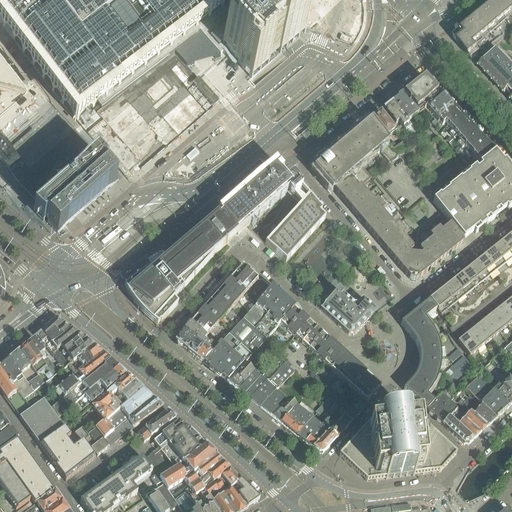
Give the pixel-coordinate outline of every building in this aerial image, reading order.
[(43,80),(75,122),(233,0),(0,0),(0,23),(5,30),(43,80)] [(276,0),(274,0),(221,46),(225,51),(229,55),(235,62),(243,71),(248,77),(251,80),(260,72),(262,70),(302,35),(305,32),(303,30),(276,0)] [(289,0),(289,1),(285,3),(286,4),(297,17),(303,12),(293,0),(289,0)] [(511,0),(502,0),(453,40),(474,65),(477,62),(479,61),(511,33),(511,0)] [(511,67),(497,51),(483,65),(482,65),(481,67),(511,100),(511,67)] [(433,103),(441,97),(440,97),(440,96),(437,93),(426,82),(421,86),(419,83),(403,96),(418,114),(425,109),(433,103)] [(418,114),(403,96),(392,104),(406,123),(418,114)] [(437,122),(451,109),(452,109),(446,103),(442,98),(442,99),(441,97),(433,103),(425,109),(437,122)] [(406,123),(392,104),(383,111),(394,125),(397,122),(411,138),(415,134),(406,123)] [(448,127),(460,117),(452,109),(452,110),(451,109),(437,122),(438,122),(442,126),(445,123),(448,127)] [(395,131),(380,113),(369,121),(384,140),(395,131)] [(477,136),(468,126),(460,117),(448,127),(452,131),(449,134),(453,140),(456,137),(460,141),(457,144),(462,149),(464,146),(477,136)] [(371,179),(361,167),(378,152),(388,164),(397,156),(393,151),(384,140),(369,121),(324,160),(322,158),(317,162),(314,166),(317,169),(313,172),(326,187),(328,185),(350,211),(352,209),(367,196),(374,204),(381,197),(384,195),(370,180),(371,179)] [(439,125),(437,123),(435,121),(431,124),(435,129),(439,125)] [(0,137),(0,159),(35,202),(44,194),(46,196),(48,198),(33,211),(38,217),(43,223),(45,221),(57,234),(118,181),(73,130),(28,170),(7,145),(0,137)] [(494,154),(485,145),(477,136),(464,146),(468,151),(465,154),(470,159),(472,156),(477,160),(473,163),(475,165),(472,167),(474,170),(494,154)] [(511,202),(511,173),(509,170),(510,170),(504,163),(502,165),(494,154),(474,170),(443,195),(438,199),(433,203),(436,207),(437,207),(451,225),(463,240),(463,241),(468,237),(473,233),(475,235),(506,210),(507,212),(511,207),(511,205),(511,204),(511,203),(511,202)] [(234,238),(237,236),(245,229),(287,194),(292,198),(296,195),(301,189),(292,178),(291,179),(288,182),(275,167),(219,215),(216,218),(171,256),(139,279),(124,290),(130,300),(135,308),(142,315),(149,322),(156,328),(159,324),(160,325),(178,306),(173,301),(178,295),(177,294),(178,294),(176,292),(180,289),(183,291),(212,259),(213,258),(212,257),(234,238)] [(325,220),(319,215),(320,213),(321,213),(314,204),(301,189),(296,195),(304,202),(294,212),(284,224),(275,234),(274,235),(273,235),(265,245),(282,261),(285,264),(295,254),(305,243),(315,231),(325,220)] [(405,220),(391,204),(389,206),(381,197),(374,204),(367,196),(352,209),(350,211),(357,219),(364,227),(371,236),(373,234),(388,221),(395,229),(403,222),(405,220)] [(428,269),(435,262),(437,265),(446,258),(446,257),(454,251),(463,244),(461,242),(463,241),(463,240),(451,225),(437,207),(436,207),(442,215),(433,223),(434,225),(425,233),(423,230),(420,233),(419,233),(416,257),(414,256),(410,256),(409,255),(412,252),(413,251),(413,250),(412,249),(409,246),(392,260),(408,279),(411,282),(415,282),(418,280),(419,280),(430,271),(428,269)] [(414,256),(416,233),(415,232),(412,229),(410,231),(403,222),(395,229),(388,221),(373,234),(371,236),(378,244),(385,252),(392,260),(409,246),(412,249),(413,250),(413,251),(412,252),(409,255),(410,256),(414,256)] [(511,257),(511,243),(508,239),(500,245),(511,258),(511,257)] [(511,258),(500,245),(493,252),(503,265),(511,258)] [(503,265),(493,252),(485,258),(495,271),(503,265)] [(495,271),(485,258),(477,264),(487,277),(495,271)] [(487,277),(477,264),(469,271),(479,284),(487,277)] [(253,285),(258,281),(244,269),(242,271),(240,270),(229,281),(245,295),(253,285)] [(479,284),(469,271),(461,277),(471,290),(479,284)] [(471,290),(461,277),(453,283),(463,297),(471,290)] [(245,295),(229,281),(216,296),(231,310),(245,295)] [(463,297),(453,283),(445,290),(455,303),(463,297)] [(294,310),(271,289),(265,296),(258,304),(280,325),(293,310),(294,310)] [(440,316),(453,305),(455,303),(445,290),(430,302),(440,316)] [(355,335),(376,314),(356,296),(349,304),(340,296),(337,293),(328,303),(325,300),(315,306),(316,307),(315,307),(316,308),(347,335),(348,336),(350,336),(353,336),(355,336),(355,335)] [(231,310),(216,296),(203,310),(218,324),(231,310)] [(429,326),(424,321),(429,317),(432,321),(439,315),(440,316),(430,302),(400,326),(408,335),(411,338),(414,343),(416,347),(418,352),(419,358),(419,359),(440,358),(440,352),(438,345),(436,338),(432,332),(429,326)] [(247,362),(264,343),(280,325),(258,304),(254,308),(251,305),(247,308),(251,312),(242,322),(223,343),(222,342),(220,344),(216,349),(210,343),(209,342),(206,339),(192,326),(191,327),(190,326),(189,326),(183,333),(175,344),(176,345),(177,347),(178,348),(179,349),(182,349),(226,384),(247,362)] [(511,324),(511,319),(505,311),(504,309),(497,315),(498,317),(507,328),(511,324)] [(218,324),(203,310),(192,322),(194,324),(192,326),(206,339),(212,332),(218,324)] [(287,332),(301,317),(293,310),(280,325),(280,326),(278,329),(285,335),(287,332)] [(507,328),(498,317),(497,315),(489,321),(490,323),(499,334),(507,328)] [(325,338),(317,331),(315,330),(316,329),(313,327),(312,327),(301,317),(287,332),(294,338),(308,351),(314,345),(313,344),(315,343),(320,337),(323,340),(325,338)] [(46,341),(47,340),(65,326),(57,320),(54,322),(35,339),(41,345),(46,341)] [(499,334),(490,323),(489,321),(481,327),(483,328),(492,340),(499,334)] [(52,346),(72,331),(65,326),(47,340),(52,346)] [(492,340),(483,328),(481,327),(474,333),(475,334),(484,346),(492,340)] [(60,349),(72,340),(78,336),(72,331),(52,346),(57,352),(60,349)] [(484,346),(475,334),(474,333),(467,339),(468,340),(477,352),(484,346)] [(67,357),(85,342),(78,336),(72,340),(60,349),(67,357)] [(323,364),(337,349),(325,338),(323,340),(320,337),(315,343),(313,344),(314,345),(308,351),(316,358),(323,364)] [(274,345),(268,339),(265,343),(271,349),(274,345)] [(477,352),(468,340),(467,339),(459,345),(469,358),(477,352)] [(44,352),(34,340),(28,345),(42,363),(45,367),(46,369),(54,379),(59,375),(47,359),(49,357),(45,352),(44,352)] [(72,365),(93,348),(85,342),(67,357),(61,360),(58,363),(59,364),(56,367),(60,374),(66,369),(67,368),(72,365)] [(45,367),(42,363),(28,345),(22,350),(19,353),(44,387),(46,385),(54,379),(46,369),(45,367)] [(257,361),(267,349),(263,346),(253,358),(257,361)] [(77,374),(102,356),(93,348),(72,365),(67,368),(71,373),(74,376),(77,374)] [(338,377),(350,364),(348,362),(349,360),(337,349),(323,364),(338,377)] [(263,367),(273,354),(269,351),(259,364),(263,367)] [(44,387),(19,353),(9,361),(34,395),(44,387)] [(79,387),(110,363),(102,356),(77,374),(82,380),(77,384),(79,387)] [(250,402),(284,366),(287,363),(281,357),(272,366),(273,367),(265,375),(245,398),(250,402)] [(427,398),(431,392),(434,387),(437,380),(439,373),(440,370),(440,364),(440,358),(419,359),(419,363),(418,368),(416,373),(414,378),(411,382),(403,392),(426,412),(434,404),(427,398)] [(498,368),(502,364),(497,358),(493,362),(498,368)] [(34,395),(9,361),(0,368),(0,369),(21,399),(23,398),(31,410),(43,401),(52,394),(46,385),(44,387),(34,395)] [(238,393),(258,371),(247,362),(226,384),(238,393)] [(71,409),(118,371),(110,363),(79,387),(72,393),(65,400),(58,405),(51,411),(58,420),(61,418),(70,411),(71,410),(71,409)] [(352,390),(366,375),(353,364),(352,366),(350,364),(338,377),(352,390)] [(280,389),(294,374),(284,366),(250,402),(260,410),(274,393),(280,389)] [(21,399),(0,369),(0,392),(19,419),(31,410),(23,398),(21,399)] [(102,396),(98,391),(101,388),(105,393),(125,378),(125,377),(118,371),(71,409),(71,410),(76,416),(89,406),(90,406),(102,396)] [(245,398),(265,375),(262,372),(261,374),(258,371),(238,393),(245,398)] [(449,371),(443,376),(447,380),(449,378),(453,376),(449,371)] [(376,387),(378,386),(366,375),(352,390),(367,403),(379,390),(376,387)] [(509,408),(493,393),(489,389),(479,378),(465,391),(471,396),(474,400),(482,407),(496,420),(509,408)] [(72,393),(79,387),(77,384),(76,384),(72,379),(54,393),(59,399),(62,396),(65,400),(72,393)] [(114,401),(111,398),(116,393),(119,397),(134,385),(127,379),(126,379),(108,394),(91,408),(104,424),(114,416),(110,409),(112,407),(110,404),(114,401)] [(509,408),(511,405),(511,382),(508,379),(499,389),(498,388),(493,393),(509,408)] [(58,389),(52,381),(47,386),(52,393),(58,389)] [(127,406),(142,392),(134,385),(119,397),(114,401),(110,404),(112,407),(110,409),(114,416),(122,410),(127,406)] [(334,393),(329,388),(325,391),(331,396),(334,393)] [(103,441),(123,424),(130,433),(134,429),(128,421),(152,401),(142,392),(127,406),(122,410),(114,416),(104,424),(95,431),(88,437),(89,439),(95,446),(93,448),(91,450),(96,458),(108,449),(103,441)] [(266,415),(280,399),(274,393),(260,410),(266,415)] [(458,416),(474,400),(471,396),(456,412),(448,405),(452,400),(445,393),(434,404),(426,412),(443,428),(450,435),(457,428),(464,421),(458,416)] [(272,420),(286,404),(280,399),(266,415),(272,420)] [(319,417),(332,403),(328,399),(315,413),(319,417)] [(347,429),(358,416),(360,413),(365,408),(366,407),(365,405),(360,400),(351,409),(339,422),(347,429)] [(58,420),(51,411),(43,401),(31,410),(19,419),(39,447),(64,429),(58,420)] [(134,429),(162,410),(152,401),(128,421),(134,429)] [(327,420),(340,406),(336,403),(323,417),(327,420)] [(281,426),(296,410),(286,404),(272,420),(281,426)] [(496,420),(482,407),(473,417),(470,414),(464,421),(457,428),(473,442),(496,420)] [(288,432),(304,415),(296,410),(281,426),(288,432)] [(143,444),(175,421),(167,414),(138,435),(143,444)] [(296,438),(311,421),(304,415),(288,432),(296,438)] [(0,434),(8,428),(0,417),(0,416),(0,434)] [(370,424),(339,458),(341,459),(359,476),(365,481),(366,483),(367,483),(375,482),(377,481),(385,480),(385,481),(387,481),(386,480),(387,480),(392,479),(394,479),(399,479),(400,478),(405,478),(407,478),(412,477),(414,477),(422,476),(424,475),(432,474),(433,474),(438,473),(440,473),(441,472),(445,468),(446,467),(454,458),(456,456),(454,455),(448,450),(414,418),(397,420),(387,422),(370,424)] [(312,451),(328,435),(335,428),(327,420),(320,428),(304,445),(312,451)] [(304,445),(320,428),(311,422),(312,422),(311,421),(296,438),(304,445)] [(336,440),(347,429),(339,422),(335,428),(328,435),(336,440)] [(108,449),(130,433),(123,424),(103,441),(108,449)] [(184,452),(179,446),(173,437),(185,429),(179,424),(153,443),(158,450),(149,456),(150,457),(143,461),(151,474),(153,476),(155,474),(157,476),(176,463),(178,466),(188,459),(184,452)] [(0,434),(0,438),(10,431),(8,428),(0,434)] [(473,442),(457,428),(450,435),(463,446),(468,446),(473,442)] [(95,460),(84,447),(82,444),(89,439),(88,437),(81,429),(78,431),(73,435),(71,436),(64,429),(39,447),(65,483),(95,460)] [(181,442),(190,435),(185,429),(173,437),(179,446),(182,444),(181,442)] [(0,454),(18,442),(10,431),(0,438),(0,454)] [(184,452),(198,442),(190,435),(181,442),(182,444),(179,446),(184,452)] [(322,455),(336,441),(336,440),(328,435),(312,451),(318,456),(322,455)] [(54,493),(50,487),(29,456),(24,450),(18,442),(0,454),(0,458),(1,459),(0,459),(0,490),(15,511),(31,501),(35,507),(54,493)] [(188,459),(204,447),(198,442),(184,452),(188,459)] [(192,476),(216,459),(204,447),(188,459),(178,466),(176,463),(157,476),(151,479),(157,490),(164,486),(173,498),(177,496),(184,491),(179,484),(191,475),(192,476)] [(134,489),(141,484),(150,478),(148,475),(151,474),(143,461),(142,459),(137,462),(135,460),(128,466),(120,472),(121,473),(105,485),(119,506),(137,494),(134,489)] [(194,486),(197,484),(222,465),(216,459),(192,476),(189,479),(194,486)] [(221,479),(229,472),(222,465),(197,484),(204,492),(212,485),(221,479)] [(240,483),(229,472),(221,479),(230,490),(240,483)] [(246,489),(240,483),(230,490),(247,510),(258,502),(246,489)] [(232,511),(214,487),(212,485),(204,492),(197,484),(194,486),(185,492),(191,501),(202,494),(205,497),(207,498),(216,511),(232,511)] [(243,511),(247,510),(230,490),(225,493),(218,484),(214,487),(232,511),(243,511)] [(111,511),(119,506),(105,485),(80,503),(86,511),(111,511)] [(181,511),(173,498),(164,486),(157,490),(154,492),(167,511),(181,511)] [(197,511),(191,501),(185,492),(184,491),(177,496),(173,498),(181,511),(197,511)] [(167,511),(154,492),(145,498),(148,502),(154,511),(167,511)] [(49,511),(62,503),(54,493),(35,507),(28,511),(49,511)] [(216,511),(207,498),(205,497),(202,494),(191,501),(197,511),(216,511)] [(27,511),(34,507),(31,503),(18,511),(27,511)] [(68,511),(62,503),(49,511),(68,511)]
